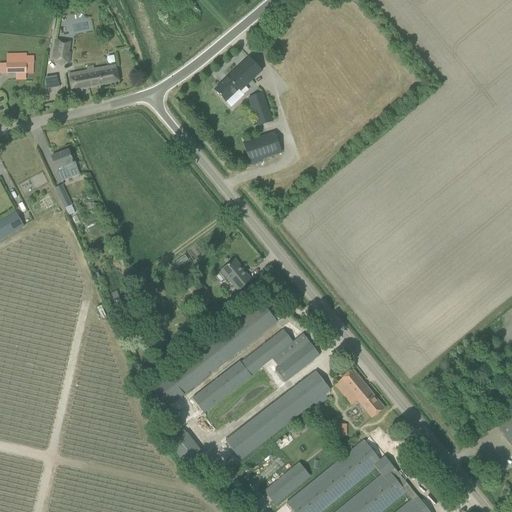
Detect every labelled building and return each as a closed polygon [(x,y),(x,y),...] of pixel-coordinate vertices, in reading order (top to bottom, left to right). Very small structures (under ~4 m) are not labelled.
[(56,40),(53,59),(69,62),(71,51),(68,51),(70,42),(56,40)] [(24,55),(6,55),(7,74),(16,74),(16,80),(25,79),(25,73),(33,73),(33,57),(24,57),(24,55)] [(249,57),(214,90),(225,102),(230,107),(244,95),(240,91),(261,71),(255,64),(249,57)] [(85,71),(68,75),(69,80),(72,94),(82,92),(82,89),(119,82),(117,72),(116,66),(98,70),(94,70),(94,67),(86,68),(87,71),(85,71)] [(44,77),(45,87),(55,86),(53,76),(44,77)] [(260,126),(272,121),(262,94),(250,98),(260,126)] [(275,132),(252,140),(243,143),(250,164),(261,161),(260,159),(281,152),(275,132)] [(68,150),(51,156),(55,166),(61,181),(70,178),(79,174),(75,162),(73,163),(71,159),(68,150)] [(62,185),(55,188),(64,209),(65,208),(71,206),(62,185)] [(71,206),(65,208),(68,215),(74,212),(71,205),(71,206)] [(15,211),(0,219),(0,239),(24,226),(15,211)] [(215,275),(215,277),(220,283),(222,283),(225,281),(225,278),(228,276),(239,289),(243,286),(251,280),(234,260),(227,266),(223,269),(223,270),(220,272),(218,272),(215,275)] [(204,285),(198,290),(204,297),(210,292),(204,285)] [(237,307),(251,296),(244,288),(231,299),(237,307)] [(116,292),(111,294),(115,304),(121,301),(116,292)] [(261,301),(146,390),(163,412),(277,323),(261,301)] [(190,324),(182,330),(190,341),(214,324),(202,309),(190,318),(193,322),(190,324)] [(287,381),(286,380),(320,354),(304,333),(293,341),(284,328),(193,398),(205,414),(272,359),(278,367),(275,369),(274,368),(209,419),(220,433),(287,381)] [(373,417),(376,415),(384,408),(352,369),(335,383),(353,405),(358,400),(373,417)] [(240,458),(323,395),(331,389),(316,370),(226,439),(240,458)] [(165,418),(174,431),(166,437),(191,469),(207,456),(183,426),(184,424),(175,411),(165,418)] [(511,443),(511,416),(499,428),(511,443)] [(337,427),(337,436),(346,436),(346,427),(337,427)] [(429,511),(394,468),(384,456),(380,460),(364,440),(287,503),(293,511),(317,511),(374,466),(381,474),(333,511),(380,511),(399,497),(406,505),(396,511),(429,511)] [(276,506),(311,477),(299,462),(264,491),(276,506)]
